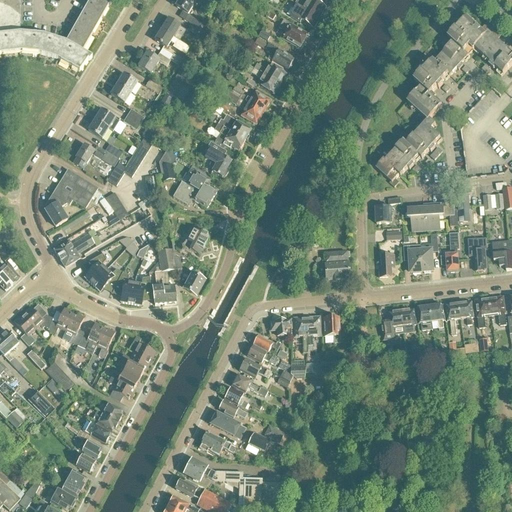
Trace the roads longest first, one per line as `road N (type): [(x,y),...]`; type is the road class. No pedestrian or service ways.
road 1 (residential): [(165,335),(207,308),(240,212),(363,0)]
road 2 (residential): [(361,297),(250,312),(143,511)]
road 3 (residential): [(52,273),(28,226),(27,190),(112,46)]
road 4 (residential): [(165,335),(171,357),(89,511)]
road 5 (residential): [(361,297),(511,284)]
road 6 (residential): [(511,77),(478,81),(450,112),(454,187)]
road 7 (residential): [(52,273),(94,308),(165,335)]
